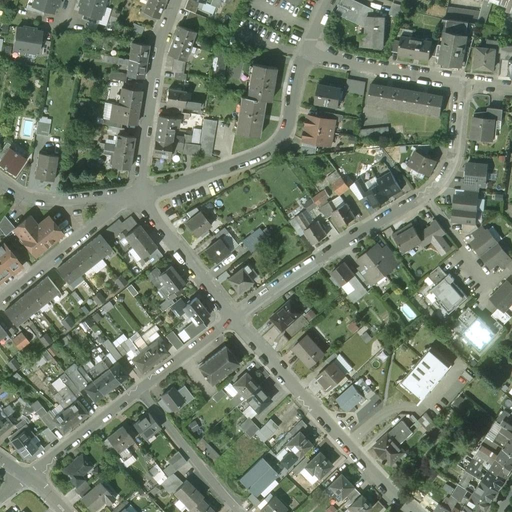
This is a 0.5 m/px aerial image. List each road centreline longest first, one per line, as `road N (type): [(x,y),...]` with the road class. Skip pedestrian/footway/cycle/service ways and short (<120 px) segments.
road 1 (residential): [(233,319),(413,511)]
road 2 (residential): [(308,47),(280,143),(138,196)]
road 3 (residential): [(425,195),(233,319)]
road 4 (residential): [(175,0),(153,61),(138,196)]
road 5 (residential): [(117,197),(116,208),(0,303)]
road 6 (residential): [(460,81),(332,59),(308,47)]
road 7 (residential): [(138,392),(238,511)]
road 8 (residential): [(138,196),(233,319)]
road 9 (residential): [(138,392),(27,476)]
road 10 (residential): [(460,81),(449,172),(425,195)]
road 11 (residential): [(0,182),(38,201),(117,197)]
